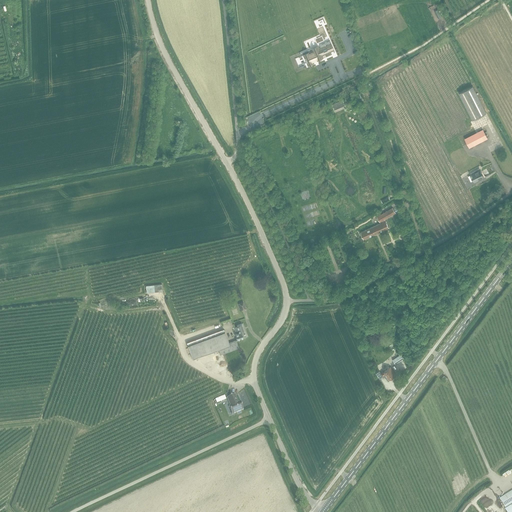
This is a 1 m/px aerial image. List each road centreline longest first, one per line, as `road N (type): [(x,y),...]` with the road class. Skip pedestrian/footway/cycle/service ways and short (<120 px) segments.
road 1 (secondary): [(323,510),(511,261)]
road 2 (unclassified): [(287,301),(357,289),(511,192)]
road 3 (unclassified): [(73,511),(269,419)]
road 4 (unclassified): [(227,163),(162,47),(147,0)]
road 5 (unclassified): [(287,301),(227,163)]
road 6 (unclassified): [(269,419),(254,373),(287,301)]
